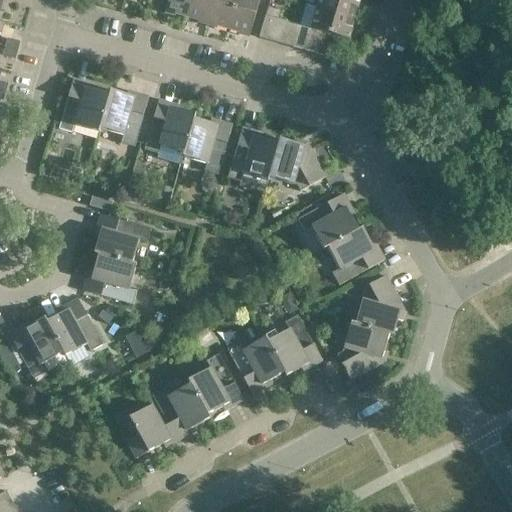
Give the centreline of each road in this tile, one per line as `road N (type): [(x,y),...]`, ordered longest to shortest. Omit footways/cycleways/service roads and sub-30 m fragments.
road 1 (residential): [(335,109),(93,41),(64,19)]
road 2 (residential): [(344,429),(323,390),(148,486)]
road 3 (residential): [(446,297),(335,109)]
road 4 (residential): [(0,182),(18,173),(64,19)]
road 5 (tertiary): [(186,511),(344,429)]
road 6 (tertiary): [(511,485),(469,414),(422,384)]
road 7 (residential): [(335,109),(377,47),(390,0)]
